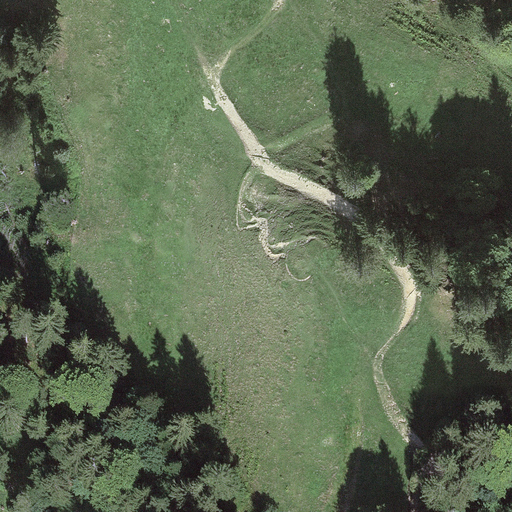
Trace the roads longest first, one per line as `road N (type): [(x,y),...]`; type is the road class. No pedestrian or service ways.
road 1 (track): [(279,0),(221,63),(217,85),(260,159),(360,222),(398,266),(409,309),(381,348)]
road 2 (track): [(381,348),(357,372),(354,445),(338,511)]
